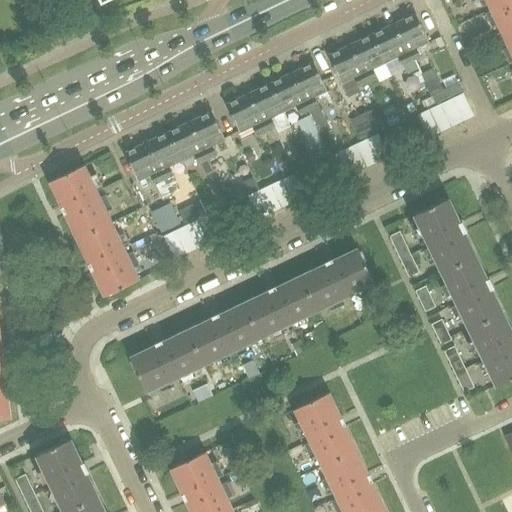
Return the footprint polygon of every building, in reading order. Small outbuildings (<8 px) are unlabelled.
[(511,0),(485,0),(502,35),(511,30),(511,0)] [(429,43),(424,33),(415,14),(393,24),(411,61),(420,58),(416,50),(429,43)] [(403,65),(411,61),(393,24),(371,35),(385,64),(400,57),(403,65)] [(511,30),(502,35),(511,55),(511,30)] [(373,71),(385,64),(371,35),(349,46),(367,82),(376,78),(373,71)] [(358,87),(367,82),(349,46),(327,56),(342,85),(355,79),(358,87)] [(313,63),(291,73),(309,110),(317,126),(325,123),(317,106),(313,99),(327,92),(322,81),(313,63)] [(412,76),(417,86),(424,83),(419,72),(412,76)] [(301,113),(309,110),(291,73),(269,84),(283,113),(298,106),(301,113)] [(450,87),(458,84),(458,83),(454,75),(442,81),(446,89),(450,87)] [(426,83),(431,92),(443,86),(439,77),(426,83)] [(271,119),(283,113),(269,84),(247,94),(265,131),(274,127),(271,119)] [(256,136),(265,131),(247,94),(225,105),(239,134),(252,128),(256,136)] [(463,94),(451,99),(462,121),(473,115),(463,94)] [(451,99),(440,104),(450,126),(462,121),(451,99)] [(412,104),(406,106),(410,114),(416,112),(412,104)] [(440,104),(429,110),(439,132),(450,126),(440,104)] [(350,120),(361,143),(366,140),(385,131),(375,109),(350,120)] [(429,110),(417,115),(428,137),(439,132),(429,110)] [(226,141),(221,130),(211,111),(189,122),(207,159),(215,155),(212,148),(226,141)] [(309,115),(298,121),(311,146),(321,140),(309,115)] [(200,162),(207,159),(189,122),(168,132),(182,162),(197,155),(200,162)] [(169,168),(182,162),(168,132),(146,143),(164,180),(178,211),(187,206),(169,168)] [(378,134),(367,140),(367,141),(377,161),(388,156),(378,134)] [(367,140),(355,145),(365,167),(377,161),(367,141),(367,140)] [(155,185),(164,180),(146,143),(124,153),(138,183),(151,177),(155,185)] [(289,160),(282,145),(273,149),(271,150),(273,155),(278,165),(289,160)] [(355,145),(344,151),(354,172),(365,167),(355,145)] [(344,151),(333,156),(343,177),(354,172),(344,151)] [(85,165),(49,182),(77,239),(112,222),(85,165)] [(293,175),(282,180),(292,202),(304,196),(293,175)] [(282,180),(271,185),(281,207),(292,202),(282,180)] [(240,198),(234,185),(225,189),(232,202),(240,198)] [(271,185),(259,191),(269,212),(281,207),(271,185)] [(259,191),(248,196),(258,218),(269,212),(259,191)] [(448,198),(413,215),(440,271),(476,255),(448,198)] [(209,215),(197,220),(208,242),(219,237),(209,215)] [(197,220),(186,226),(196,247),(208,242),(197,220)] [(112,222),(77,239),(104,296),(139,279),(112,222)] [(186,226),(175,231),(185,253),(196,247),(186,226)] [(175,231),(163,237),(173,258),(185,253),(175,231)] [(392,243),(403,238),(399,232),(389,236),(392,243)] [(150,238),(155,248),(166,243),(162,236),(157,239),(155,235),(150,238)] [(392,243),(396,250),(406,245),(403,238),(392,243)] [(406,245),(396,250),(399,257),(409,252),(406,245)] [(357,248),(300,275),(317,310),(374,283),(357,248)] [(402,264),(412,259),(409,252),(399,257),(402,264)] [(476,255),(440,271),(468,328),(503,312),(476,255)] [(412,259),(402,264),(405,271),(416,266),(412,259)] [(416,266),(405,271),(409,278),(419,273),(416,266)] [(300,275),(243,303),(260,338),(317,310),(300,275)] [(415,291),(419,298),(429,293),(425,286),(415,291)] [(432,299),(429,293),(419,298),(422,305),(432,299)] [(426,311),(436,306),(432,299),(422,305),(426,311)] [(243,303),(186,330),(203,365),(260,338),(243,303)] [(511,330),(503,312),(468,328),(495,386),(511,377),(511,330)] [(441,320),(431,325),(434,331),(445,326),(441,320)] [(434,331),(438,338),(448,333),(445,326),(434,331)] [(186,330),(129,357),(146,392),(147,392),(156,387),(203,365),(186,330)] [(441,345),(451,340),(448,333),(438,338),(441,345)] [(304,352),(304,351),(299,342),(291,345),(296,355),(296,356),(304,352)] [(457,353),(454,346),(444,351),(447,358),(457,353)] [(450,365),(461,360),(457,353),(447,358),(450,365)] [(454,372),(464,367),(461,360),(450,365),(454,372)] [(457,378),(467,374),(464,367),(454,372),(457,378)] [(457,378),(460,385),(471,380),(467,374),(457,378)] [(471,380),(460,385),(464,392),(474,387),(471,380)] [(156,387),(147,392),(150,398),(160,393),(156,387)] [(7,393),(0,393),(0,417),(10,416),(7,393)] [(329,393),(294,409),(321,466),(356,450),(329,393)] [(71,438),(36,454),(63,511),(98,495),(71,438)] [(356,450),(321,466),(342,511),(372,511),(384,506),(356,450)] [(205,452),(170,469),(190,511),(226,511),(232,509),(205,452)] [(15,479),(18,486),(29,481),(25,474),(15,479)] [(21,493),(32,488),(29,481),(18,486),(21,493)] [(25,500),(35,495),(32,488),(21,493),(25,500)] [(35,495),(25,500),(28,507),(38,501),(35,495)] [(106,511),(98,495),(63,511),(106,511)] [(43,511),(38,501),(28,507),(30,511),(43,511)]
